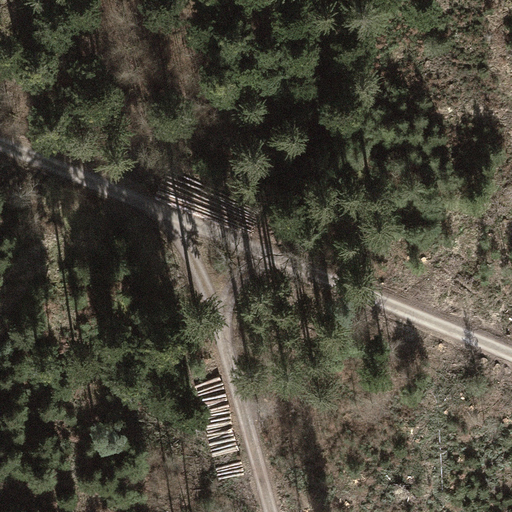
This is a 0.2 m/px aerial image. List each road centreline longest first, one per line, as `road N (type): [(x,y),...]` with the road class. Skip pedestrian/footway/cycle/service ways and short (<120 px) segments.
road 1 (track): [(511,355),(0,142)]
road 2 (track): [(271,511),(209,292),(161,209)]
